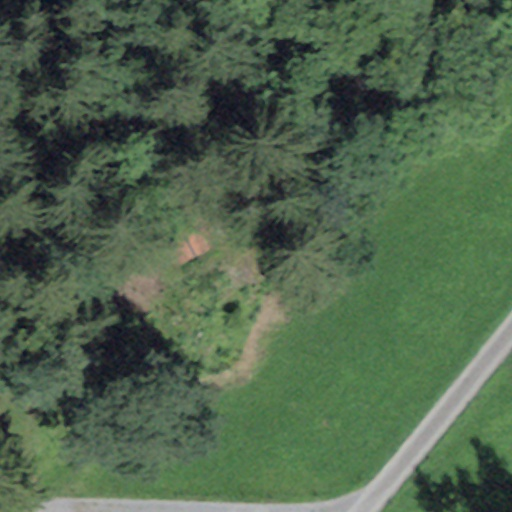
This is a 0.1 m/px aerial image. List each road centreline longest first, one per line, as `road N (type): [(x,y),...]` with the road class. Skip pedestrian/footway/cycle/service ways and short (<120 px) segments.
road 1 (unclassified): [(343,511),(11,511)]
road 2 (residential): [(511,319),(361,511)]
